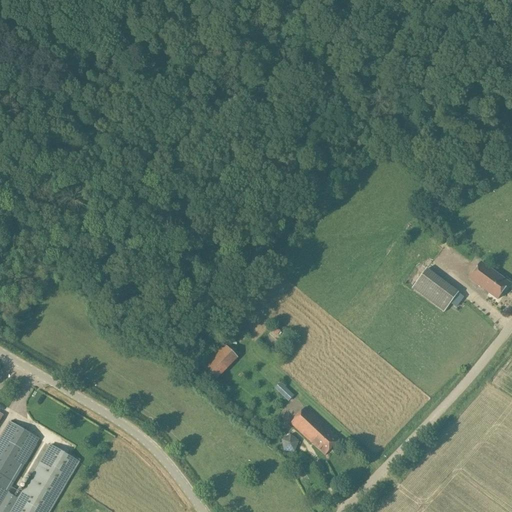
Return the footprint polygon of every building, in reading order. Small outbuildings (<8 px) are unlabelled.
[(469,279),(497,300),(509,284),(481,264),(469,279)] [(412,289),(444,313),(458,293),(427,269),(412,289)] [(201,366),(216,381),(238,358),(223,343),(201,366)] [(279,393),(288,402),(294,396),(285,387),(279,393)] [(291,424),(325,456),(339,440),(305,408),(291,424)] [(38,440),(10,423),(0,440),(0,511),(49,511),(78,463),(49,446),(21,494),(11,488),(38,440)] [(283,451),(294,452),(299,442),(291,435),(282,440),(283,451)]
